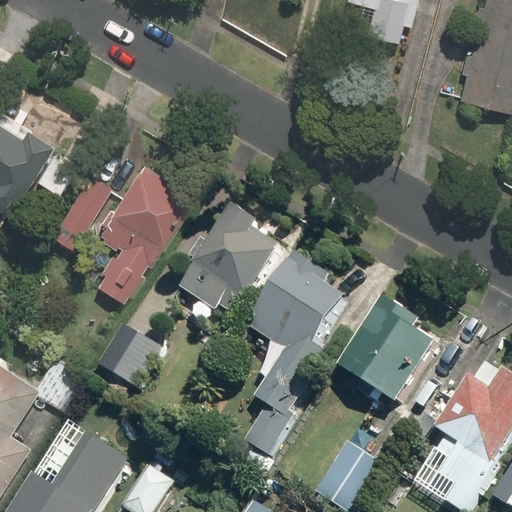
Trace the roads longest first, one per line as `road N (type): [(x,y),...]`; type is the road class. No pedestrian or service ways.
road 1 (tertiary): [(511,269),(47,0)]
road 2 (unknown): [(394,201),(448,0)]
